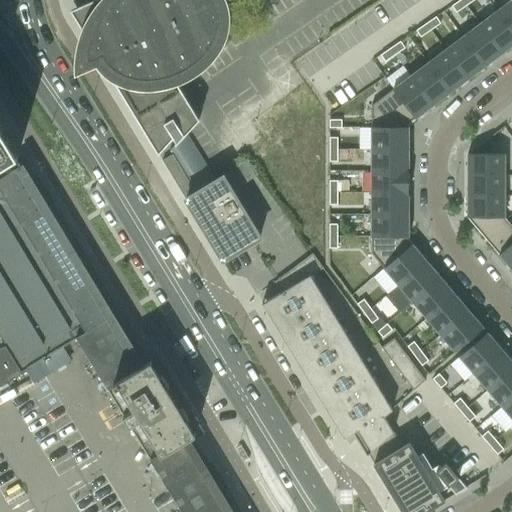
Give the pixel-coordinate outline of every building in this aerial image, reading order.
[(174,80),(171,74),(200,57),(215,34),(220,29),(217,25),(215,4),(224,0),(93,0),(70,10),(89,42),(87,48),(85,62),(98,56),(157,154),(165,146),(172,138),(175,143),(174,144),(175,145),(184,136),(199,120),(174,80)] [(421,0),(373,0),(355,10),(366,28),(402,8),(408,19),(415,15),(410,6),(421,0)] [(461,0),(460,0),(451,6),(456,13),(465,6),(461,0)] [(511,0),(497,11),(511,30),(511,0)] [(511,30),(497,11),(480,24),(502,53),(511,45),(511,30)] [(435,17),(425,24),(430,31),(440,24),(435,17)] [(425,24),(415,31),(420,38),(430,31),(425,24)] [(480,24),(462,37),(484,66),(502,53),(480,24)] [(462,37),(445,50),(467,79),(484,66),(462,37)] [(400,42),(390,49),(394,55),(404,48),(400,42)] [(390,49),(380,56),(384,62),(394,55),(390,49)] [(445,50),(427,63),(449,92),(467,79),(445,50)] [(427,63),(410,76),(432,105),(449,92),(427,63)] [(410,76),(393,89),(415,119),(432,105),(410,76)] [(393,89),(370,106),(371,128),(407,128),(407,124),(415,119),(393,89)] [(341,120),(329,120),(329,128),(341,128),(341,120)] [(0,178),(19,166),(14,158),(17,156),(18,156),(0,126),(0,178)] [(359,128),(359,150),(371,150),(407,150),(407,128),(371,128),(359,128)] [(329,138),(329,150),(337,150),(337,138),(329,138)] [(329,150),(329,162),(337,162),(337,150),(329,150)] [(371,172),(407,172),(407,150),(371,150),(371,172)] [(161,161),(185,200),(197,192),(191,182),(189,183),(172,154),(161,161)] [(467,154),(467,176),(503,176),(503,155),(467,154)] [(0,386),(28,370),(26,369),(27,368),(63,347),(74,340),(77,339),(87,355),(95,369),(130,426),(137,438),(149,458),(166,448),(183,438),(184,440),(192,435),(194,434),(193,432),(184,417),(183,415),(181,412),(173,400),(172,398),(163,382),(162,381),(152,365),(151,363),(148,365),(25,162),(19,166),(0,178),(0,336),(6,346),(0,348),(0,386)] [(371,193),(407,193),(407,172),(371,172),(371,193)] [(467,176),(467,197),(503,197),(503,176),(467,176)] [(185,200),(194,214),(213,246),(217,244),(219,246),(221,247),(229,249),(232,249),(234,248),(237,251),(259,238),(222,177),(197,192),(185,200)] [(328,181),(328,193),(337,193),(337,181),(328,181)] [(328,193),(328,205),(337,205),(337,193),(328,193)] [(371,215),(407,215),(407,193),(371,193),(371,215)] [(467,197),(467,218),(503,218),(503,197),(467,197)] [(371,236),(407,236),(407,215),(371,215),(371,236)] [(511,228),(503,218),(467,218),(498,255),(511,243),(511,228)] [(328,224),(328,237),(337,237),(337,224),(328,224)] [(370,254),(384,269),(411,246),(407,241),(407,236),(371,236),(370,254)] [(328,237),(328,249),(337,249),(337,237),(328,237)] [(511,243),(498,255),(511,271),(511,243)] [(412,246),(384,269),(398,286),(426,262),(412,246)] [(353,433),(366,454),(366,455),(368,454),(371,452),(393,432),(384,416),(392,409),(310,276),(323,268),(312,254),(275,282),(281,292),(261,304),(343,439),(353,433)] [(426,262),(398,286),(412,302),(440,279),(426,262)] [(440,279),(412,302),(426,319),(454,295),(440,279)] [(454,295),(426,319),(440,336),(468,312),(454,295)] [(363,299),(356,304),(364,314),(370,309),(363,299)] [(370,309),(364,314),(371,324),(377,319),(370,309)] [(468,312),(440,336),(454,352),(482,328),(468,312)] [(386,324),(377,332),(382,338),(391,330),(386,324)] [(458,357),(449,365),(463,382),(473,374),(501,350),(486,333),(458,357)] [(393,339),(389,342),(380,348),(413,391),(424,381),(393,339)] [(413,342),(406,347),(414,356),(420,351),(413,342)] [(63,347),(27,368),(33,377),(48,368),(50,371),(70,359),(65,351),(63,347)] [(511,363),(501,350),(473,374),(487,390),(511,368),(511,363)] [(420,351),(414,356),(421,366),(428,361),(420,351)] [(511,368),(487,390),(501,407),(511,397),(511,368)] [(438,374),(432,379),(440,389),(446,383),(438,374)] [(511,397),(501,407),(511,419),(511,397)] [(459,398),(453,404),(461,413),(467,408),(459,398)] [(467,408),(461,413),(468,422),(475,417),(467,408)] [(487,431),(481,437),(489,446),(495,441),(487,431)] [(371,452),(368,454),(374,464),(373,465),(401,511),(426,511),(444,501),(438,492),(408,443),(402,447),(393,432),(371,452)] [(166,448),(149,458),(169,491),(182,511),(238,511),(192,435),(184,440),(183,438),(166,448)] [(495,441),(489,446),(496,455),(503,450),(495,441)] [(445,464),(435,472),(454,495),(465,488),(445,464)]
